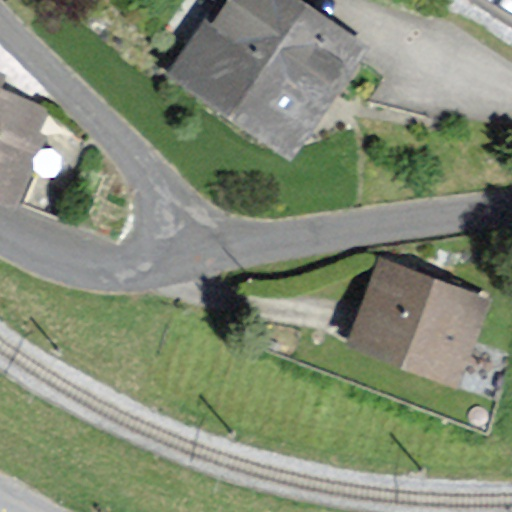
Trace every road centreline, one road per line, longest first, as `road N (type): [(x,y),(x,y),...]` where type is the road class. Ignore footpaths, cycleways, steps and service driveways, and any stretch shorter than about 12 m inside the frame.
road 1 (unclassified): [(165,243),(248,244),(511,208)]
road 2 (unclassified): [(165,243),(162,188),(0,23)]
road 3 (unclassified): [(0,229),(99,266),(152,257),(165,243)]
